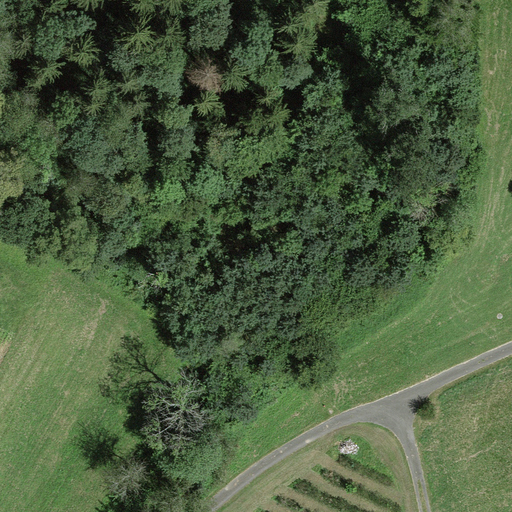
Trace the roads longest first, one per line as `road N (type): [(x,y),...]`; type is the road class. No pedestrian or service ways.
road 1 (track): [(207,511),(305,432),(511,347)]
road 2 (track): [(292,0),(236,144),(148,252)]
